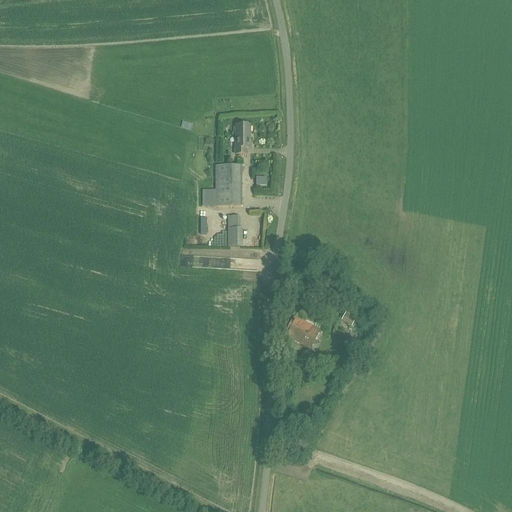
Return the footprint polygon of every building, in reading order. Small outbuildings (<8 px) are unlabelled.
[(186,121),(184,128),(194,131),(196,124),(186,121)] [(247,149),(250,149),(250,126),(236,126),(236,148),(235,148),(235,155),(247,155),(247,149)] [(241,207),(241,166),(217,166),(217,191),(203,191),(203,207),(241,207)] [(240,225),(239,216),(232,216),(232,225),(240,225)] [(232,227),(232,247),(245,247),(245,227),(232,227)] [(320,304),(332,280),(312,271),(301,295),(320,304)] [(311,350),(320,331),(294,317),(284,337),(311,350)]
